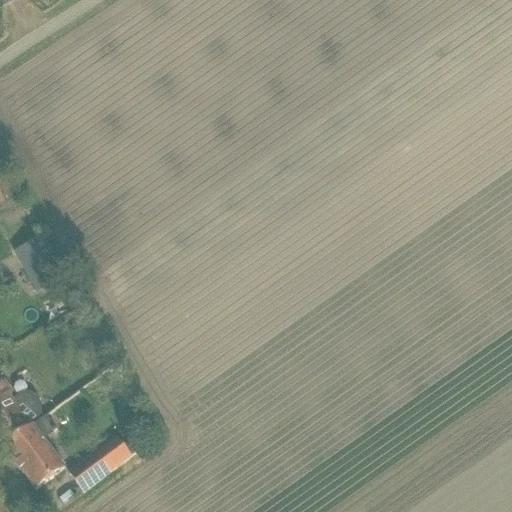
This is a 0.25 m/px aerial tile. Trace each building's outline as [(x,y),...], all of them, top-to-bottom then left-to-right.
[(36,291),(64,276),(45,239),(16,254),(36,291)] [(107,361),(96,369),(102,377),(112,369),(107,361)] [(0,383),(0,442),(4,449),(5,450),(34,428),(45,420),(44,420),(43,419),(42,418),(41,417),(40,415),(40,414),(39,413),(39,412),(39,410),(39,409),(39,408),(39,407),(39,406),(38,404),(38,403),(37,402),(37,401),(36,400),(35,399),(35,398),(34,398),(33,397),(32,396),(31,396),(30,395),(28,395),(27,395),(26,395),(25,395),(24,395),(23,395),(21,395),(20,396),(19,396),(18,397),(17,397),(16,398),(16,399),(15,400),(14,401),(11,397),(13,395),(3,381),(0,383)] [(124,390),(115,397),(123,408),(133,401),(124,390)] [(65,469),(53,453),(34,428),(5,450),(36,491),(65,469)] [(96,456),(69,475),(84,495),(138,455),(129,442),(101,463),(96,456)]
